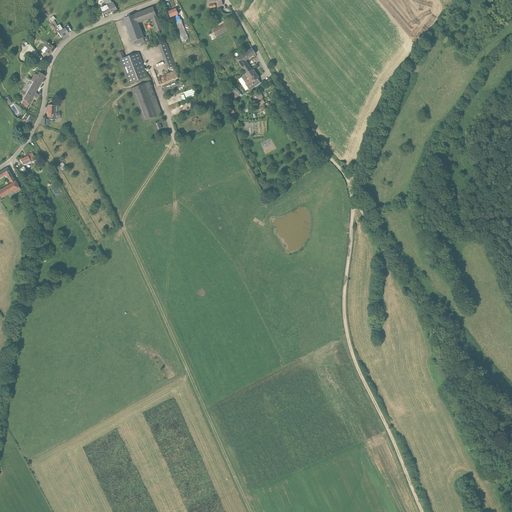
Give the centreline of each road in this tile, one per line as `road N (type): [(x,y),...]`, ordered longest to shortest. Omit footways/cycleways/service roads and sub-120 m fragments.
road 1 (track): [(349,184),(346,333),(422,511)]
road 2 (track): [(354,200),(429,314),(478,425),(511,465)]
road 3 (track): [(0,409),(33,229),(8,161)]
road 4 (unclassified): [(0,167),(37,123),(60,46),(159,0)]
road 5 (track): [(457,0),(392,81),(349,184)]
